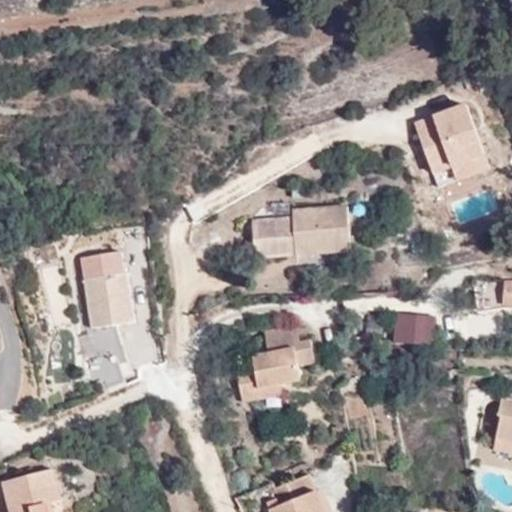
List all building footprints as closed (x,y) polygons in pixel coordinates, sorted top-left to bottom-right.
[(363,18),(359,0),(338,0),(343,23),(363,18)] [(349,208),(317,208),(318,215),(252,222),(254,260),(352,255),(349,208)] [(123,264),(101,268),(104,283),(126,277),(123,264)] [(104,283),(101,268),(77,274),(88,324),(133,315),(126,277),(104,283)] [(500,288),(456,288),(456,318),(500,318),(500,288)] [(435,347),(436,314),(394,313),(393,346),(435,347)] [(241,411),(262,406),(259,394),(281,390),(302,386),(298,365),(322,359),(317,341),(302,343),(298,327),(270,333),(275,354),(253,358),(255,366),(232,372),(241,411)] [(0,352),(0,382),(17,380),(14,350),(0,352)] [(259,394),(262,406),(284,402),(281,390),(259,394)] [(511,397),(505,396),(495,438),(511,442),(511,397)] [(511,442),(495,438),(492,452),(511,456),(511,442)] [(55,499),(46,469),(0,479),(0,503),(2,511),(7,511),(40,511),(40,502),(55,499)] [(325,511),(319,496),(314,499),(310,488),(302,491),(296,475),(259,489),(267,506),(255,511),(254,511),(325,511)]
